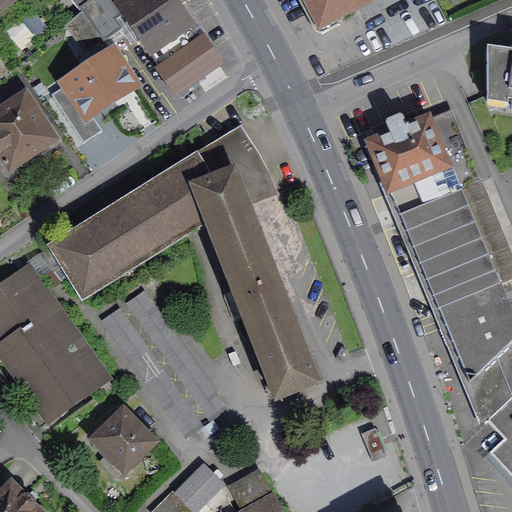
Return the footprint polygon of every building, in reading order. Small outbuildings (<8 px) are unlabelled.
[(0,0),(0,19),(23,0),(0,0)] [(67,0),(74,9),(87,0),(67,0)] [(234,73),(181,0),(122,0),(114,6),(185,108),(234,73)] [(304,0),(319,30),(376,0),(304,0)] [(144,85),(117,42),(55,81),(60,89),(51,95),(82,143),(100,132),(91,118),(144,85)] [(511,44),(511,48),(488,46),(485,97),(511,101),(511,44)] [(64,146),(28,94),(0,113),(0,161),(14,181),(64,146)] [(451,110),(365,146),(386,202),(395,202),(480,425),(485,424),(489,421),(511,398),(511,302),(507,289),(511,286),(511,257),(470,158),(451,110)] [(196,151),(47,243),(82,300),(203,223),(275,401),(322,381),(251,204),(277,194),(263,162),(250,141),(241,126),(196,151)] [(116,383),(33,269),(0,292),(0,341),(2,343),(0,344),(0,362),(49,431),(116,383)] [(146,291),(105,318),(186,438),(227,410),(146,291)] [(511,398),(489,421),(505,438),(490,453),(511,475),(511,398)] [(127,412),(91,447),(127,483),(162,448),(127,412)] [(152,510),(153,511),(203,511),(231,486),(206,460),(152,510)] [(242,511),(279,511),(262,475),(232,490),(242,511)] [(48,511),(15,481),(0,496),(0,511),(48,511)]
